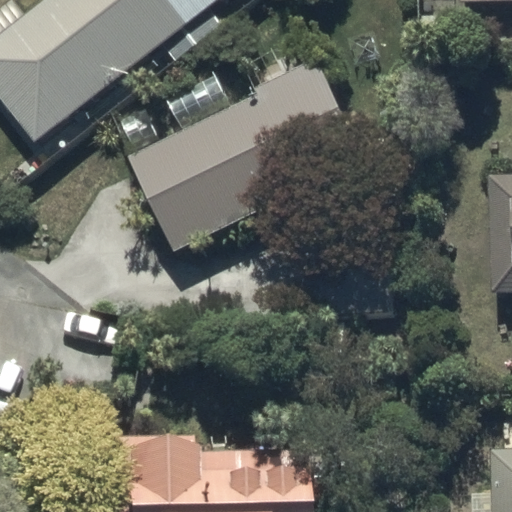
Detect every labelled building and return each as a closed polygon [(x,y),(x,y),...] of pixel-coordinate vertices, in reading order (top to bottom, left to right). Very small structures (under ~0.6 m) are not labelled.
[(0,100),(43,154),(169,54),(180,68),(226,32),(214,17),(235,0),(57,0),(25,25),(11,9),(0,18),(0,100)] [(511,0),(461,0),(461,12),(511,10),(511,0)] [(263,105),(132,168),(176,261),(370,169),(311,47),(276,63),(287,85),(259,98),(263,105)] [(511,185),(492,187),(497,302),(511,301),(511,185)] [(308,253),(309,326),(393,324),(391,251),(308,253)] [(304,511),(304,447),(106,448),(106,511),(304,511)] [(480,511),(511,511),(511,457),(497,458),(497,508),(480,508),(480,511)]
